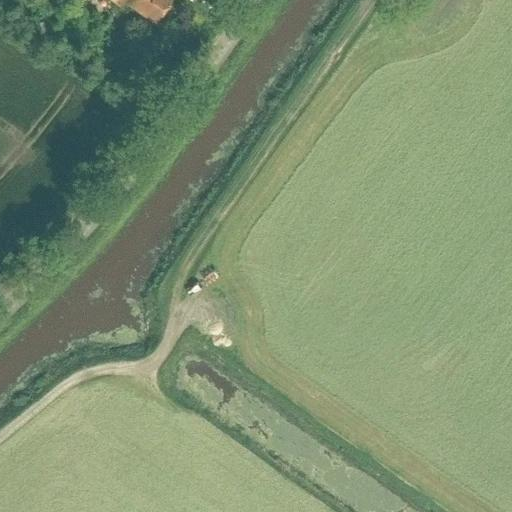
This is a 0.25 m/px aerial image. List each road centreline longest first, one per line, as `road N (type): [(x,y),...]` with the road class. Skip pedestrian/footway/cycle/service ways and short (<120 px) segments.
road 1 (track): [(0,437),(70,381),(144,368),(173,333),(185,263),(374,0)]
road 2 (tertiary): [(0,309),(160,131),(252,0)]
